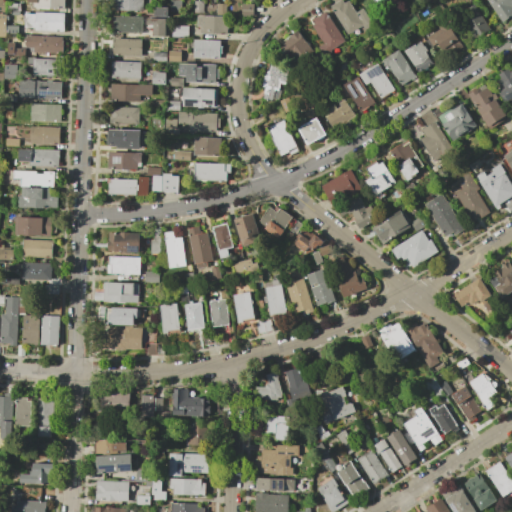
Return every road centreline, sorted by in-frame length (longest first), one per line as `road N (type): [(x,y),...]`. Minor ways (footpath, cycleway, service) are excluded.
road 1 (residential): [(0,371),(139,375),(234,364),(346,327),(511,229)]
road 2 (residential): [(301,0),(246,54),(240,120),(255,159),(511,372)]
road 3 (residential): [(86,0),(69,511)]
road 4 (residential): [(511,40),(289,177),(158,211),(79,214)]
road 5 (residential): [(375,511),(511,423)]
road 6 (residential): [(234,364),(233,511)]
